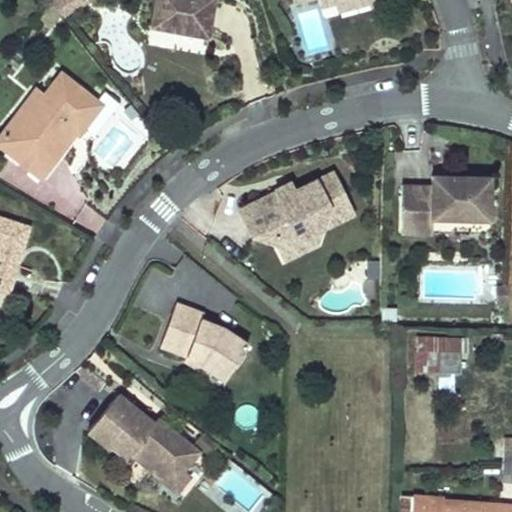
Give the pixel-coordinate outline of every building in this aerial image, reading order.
[(210,28),(215,0),(156,0),(153,17),(210,28)] [(309,51),(324,48),(316,9),(302,12),(309,51)] [(29,94),(0,130),(0,135),(31,161),(67,116),(77,124),(80,126),(103,98),(64,67),(48,86),(41,95),(44,97),(39,102),(29,94)] [(40,80),(29,94),(39,102),(44,97),(41,95),(48,86),(40,80)] [(77,124),(67,116),(31,161),(41,169),(77,124)] [(352,197),(337,166),(296,185),(297,189),(286,194),(281,183),(242,202),(254,228),(273,219),(282,239),(301,231),(314,238),(324,220),(335,215),(331,207),(352,197)] [(433,219),(490,222),(492,168),(433,166),(433,174),(433,176),(403,176),(402,218),(433,219)] [(296,185),(291,176),(280,181),(281,183),(286,194),(297,189),(296,185)] [(356,206),(352,197),(331,207),(335,215),(356,206)] [(29,218),(0,208),(0,279),(9,282),(29,218)] [(433,219),(402,218),(401,231),(432,233),(433,219)] [(301,231),(282,239),(288,251),(314,238),(301,231)] [(507,294),(508,276),(496,276),(495,293),(507,294)] [(198,288),(169,281),(158,325),(187,333),(205,341),(208,335),(229,346),(245,315),(216,300),(196,295),(198,288)] [(468,350),(469,334),(425,332),(424,348),(468,350)] [(205,341),(187,333),(185,338),(202,347),(205,341)] [(208,335),(205,341),(226,352),(229,346),(208,335)] [(182,462),(197,444),(156,410),(152,415),(118,386),(87,422),(109,440),(113,436),(120,442),(128,449),(130,445),(164,474),(177,458),(182,462)] [(511,481),(511,431),(503,431),(502,481),(511,481)] [(182,462),(177,458),(164,474),(176,483),(189,468),(182,462)] [(511,511),(511,499),(419,494),(418,511),(511,511)]
